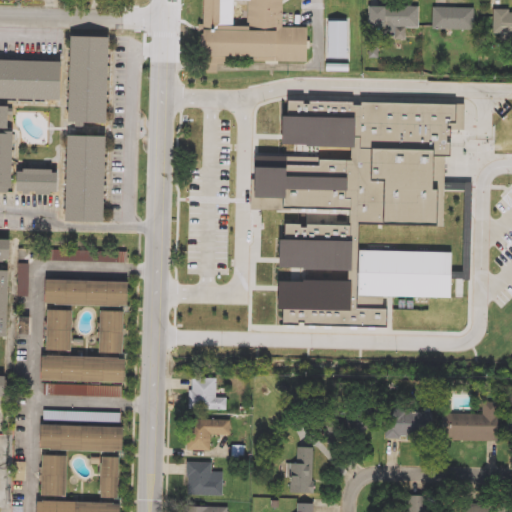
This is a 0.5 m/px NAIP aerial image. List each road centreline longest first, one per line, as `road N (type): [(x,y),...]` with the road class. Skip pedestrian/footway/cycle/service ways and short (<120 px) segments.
road 1 (tertiary): [(154,511),(168,0)]
road 2 (residential): [(168,24),(0,19)]
road 3 (residential): [(356,485),(373,472),(511,471)]
